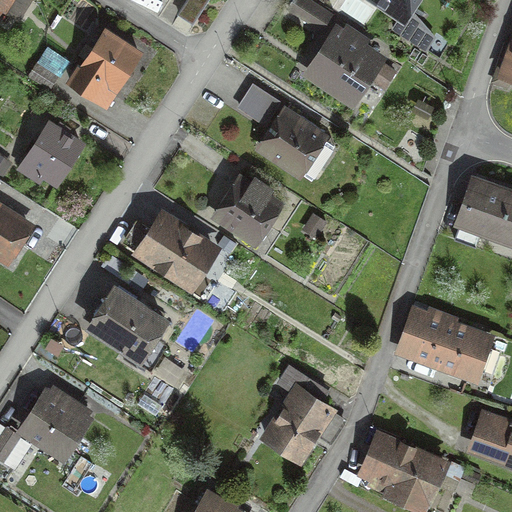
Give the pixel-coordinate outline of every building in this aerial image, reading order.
[(0,0),(0,7),(7,12),(14,0),(0,0)] [(328,14),(306,0),(296,0),(291,9),(320,28),(328,14)] [(376,0),(403,17),(413,0),(376,0)] [(139,53),(104,30),(70,82),(105,105),(139,53)] [(352,97),(377,59),(336,32),(311,71),(352,97)] [(511,32),(495,78),(511,84),(511,32)] [(57,77),(36,63),(29,74),(50,88),(57,77)] [(454,92),(427,75),(417,91),(444,108),(454,92)] [(259,127),(273,105),(249,90),(235,112),(259,127)] [(285,112),(262,147),(312,179),(335,145),(285,112)] [(21,168),(39,180),(43,173),(57,181),(81,144),(49,124),(21,168)] [(254,239),(277,204),(240,180),(217,214),(254,239)] [(511,242),(511,196),(472,182),(458,223),(511,242)] [(28,225),(0,206),(0,254),(6,259),(28,225)] [(163,215),(139,251),(190,284),(214,248),(163,215)] [(91,325),(139,357),(164,320),(115,288),(91,325)] [(70,312),(47,348),(72,364),(95,328),(70,312)] [(474,381),(487,345),(415,318),(402,355),(474,381)] [(298,464),(327,414),(316,408),(325,393),(284,370),(273,389),(284,395),(258,440),(298,464)] [(47,393),(24,429),(62,454),(85,417),(78,412),(83,405),(64,392),(59,400),(47,393)] [(511,464),(511,426),(483,416),(471,450),(511,464)] [(6,427),(0,436),(0,458),(3,460),(19,435),(6,427)] [(427,498),(440,469),(367,438),(350,476),(386,492),(383,500),(410,511),(418,494),(427,498)] [(239,511),(209,494),(197,511),(239,511)]
